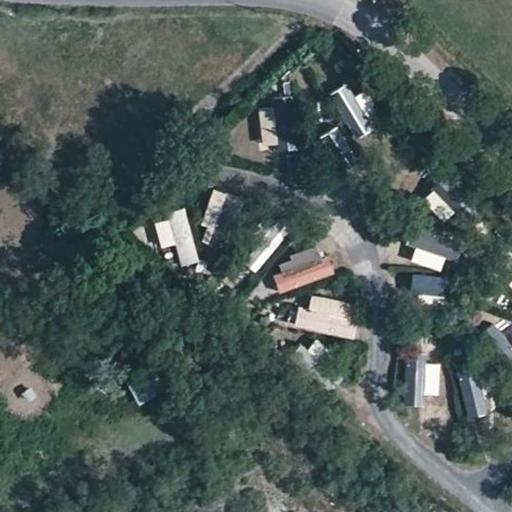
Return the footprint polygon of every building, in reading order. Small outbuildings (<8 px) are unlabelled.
[(327,115),(372,161),(390,143),(346,97),(327,115)] [(304,164),(291,102),(265,108),(278,169),(304,164)] [(346,190),(332,128),(307,133),(320,195),(346,190)] [(189,253),(186,190),(160,191),(163,255),(189,253)] [(223,261),(244,201),(219,192),(198,252),(223,261)] [(403,221),(466,220),(466,194),(403,194),(403,221)] [(262,274),(283,214),(259,205),(238,265),(262,274)] [(314,231),(271,277),(290,295),(333,249),(314,231)] [(403,264),(467,263),(466,237),(403,238),(403,264)] [(494,294),(511,307),(511,274),(510,273),(494,294)] [(395,308),(458,307),(458,281),(395,282),(395,308)] [(299,318),(363,318),(362,292),(299,292),(299,318)] [(474,340),(511,371),(511,337),(490,320),(474,340)] [(352,360),(297,330),(284,353),(340,383),(352,360)] [(435,414),(423,352),(398,357),(409,419),(435,414)] [(488,423),(476,361),(450,366),(462,428),(488,423)] [(126,376),(135,404),(160,397),(151,368),(126,376)]
